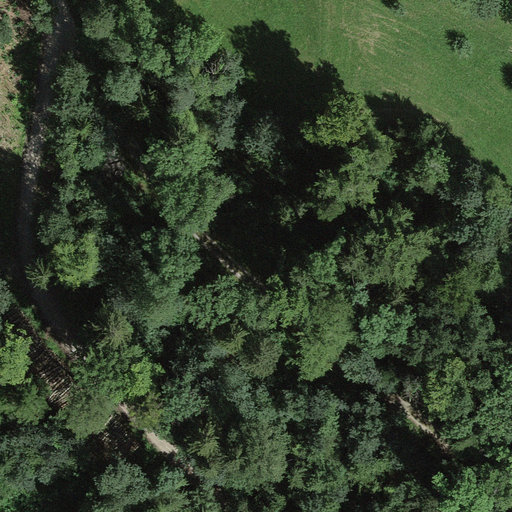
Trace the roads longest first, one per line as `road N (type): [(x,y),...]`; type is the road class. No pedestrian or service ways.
road 1 (track): [(511,508),(328,337),(193,228),(125,132),(61,0)]
road 2 (track): [(225,511),(70,344),(35,283),(23,219),(64,17)]
